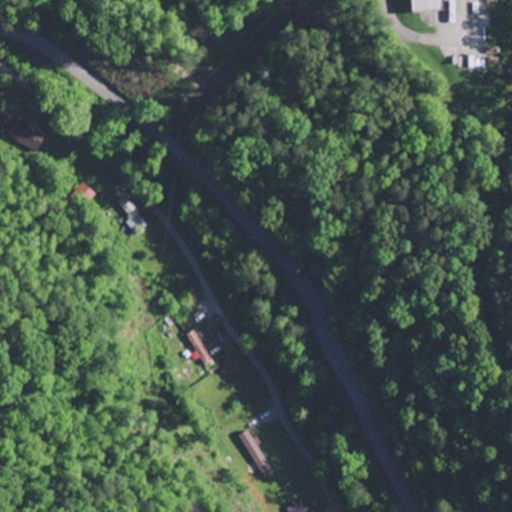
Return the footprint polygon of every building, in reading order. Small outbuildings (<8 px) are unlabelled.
[(415,0),(416,12),(447,11),(446,0),(457,0),(415,0)] [(0,121),(0,130),(37,154),(51,132),(24,115),(20,121),(6,112),(0,121)] [(132,220),(130,222),(141,234),(151,225),(126,197),(118,204),(132,220)] [(205,367),(215,360),(195,331),(188,337),(199,352),(196,354),(205,367)] [(243,435),(264,480),(276,475),(258,439),(255,440),(250,432),(243,435)] [(315,511),(324,508),(319,499),(295,511),(315,511)]
